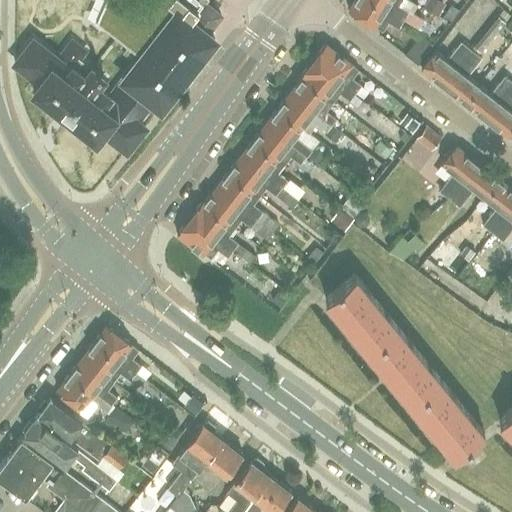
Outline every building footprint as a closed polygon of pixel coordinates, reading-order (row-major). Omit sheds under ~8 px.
[(141,55),(110,94),(98,85),(104,77),(99,73),(100,71),(98,69),(96,71),(79,57),(85,50),(72,40),(58,58),(33,39),(15,62),(40,81),(33,89),(60,110),(62,107),(72,115),(70,118),(96,139),(102,131),(127,150),(145,126),(138,120),(153,101),(161,107),(215,38),(207,32),(221,14),(205,2),(207,0),(105,0),(97,20),(105,26),(105,27),(128,45),(123,52),(133,59),(138,53),(141,55)] [(398,27),(403,19),(372,0),(353,0),(348,9),(382,30),(388,21),(398,27)] [(401,0),(372,0),(403,19),(408,11),(399,5),(401,0)] [(506,22),(500,17),(475,47),(481,52),(506,22)] [(405,54),(418,64),(434,44),(421,34),(405,54)] [(421,67),(443,84),(456,67),(471,49),(460,41),(446,59),(435,50),(421,67)] [(358,69),(325,43),(313,59),(355,92),(361,85),(352,78),(358,69)] [(443,84),(465,101),(478,84),(467,75),(481,57),(471,49),(456,67),(443,84)] [(349,100),(355,92),(313,59),(300,75),(334,101),(340,93),(349,100)] [(326,110),(334,101),(300,75),(301,76),(289,92),(331,124),(336,118),(326,110)] [(465,101),(486,118),(500,101),(511,85),(511,81),(504,75),(489,93),(478,84),(465,101)] [(486,118),(508,135),(511,130),(511,110),(510,109),(511,106),(511,85),(500,101),(486,118)] [(326,131),(331,124),(289,92),(277,107),(301,127),(309,117),(326,131)] [(301,127),(277,107),(264,123),(306,156),(311,150),(294,136),(301,127)] [(413,134),(421,123),(407,113),(399,123),(413,134)] [(400,140),(406,133),(388,118),(382,125),(400,140)] [(306,156),(264,123),(252,139),(284,164),(290,156),(300,163),(305,156),(306,156)] [(441,136),(426,124),(416,137),(430,149),(441,136)] [(332,125),(325,133),(335,140),(341,132),(332,125)] [(278,172),(284,164),(252,139),(240,155),(281,187),(287,179),(278,172)] [(379,140),(375,145),(388,155),(392,150),(379,140)] [(441,162),(453,172),(439,190),(449,197),(463,179),(477,162),(455,145),(441,162)] [(240,155),(227,170),(259,196),(266,187),(275,195),(281,187),(240,155)] [(477,162),(463,179),(449,197),(459,205),(473,187),(485,196),(498,179),(477,162)] [(259,196),(227,170),(215,186),(256,219),(262,211),(253,203),(259,196)] [(296,179),(290,188),(307,199),(313,190),(296,179)] [(511,206),(511,189),(498,179),(485,196),(497,206),(482,224),(492,231),(506,214),(511,206)] [(202,201),(201,201),(235,227),(241,219),(250,226),(256,219),(215,186),(203,202),(202,201)] [(288,192),(281,200),(292,208),(298,201),(288,192)] [(228,235),(235,227),(201,201),(189,217),(232,251),(232,250),(238,242),(228,235)] [(511,206),(506,214),(492,231),(502,239),(511,227),(511,206)] [(354,220),(340,209),(331,220),(345,232),(354,220)] [(227,257),(232,251),(189,217),(177,233),(202,253),(210,259),(218,249),(227,257)] [(263,224),(256,231),(267,240),(273,232),(269,229),(263,224)] [(238,255),(245,261),(249,263),(255,256),(244,247),(238,255)] [(316,247),(308,257),(315,263),(323,253),(316,247)] [(355,273),(325,297),(368,350),(398,326),(355,273)] [(136,373),(141,366),(131,358),(139,349),(107,324),(94,340),(136,373)] [(368,350),(411,403),(441,379),(398,326),(368,350)] [(114,381),(122,372),(131,379),(136,373),(94,340),(82,356),(114,381)] [(114,381),(82,356),(70,372),(111,404),(117,398),(107,391),(114,381)] [(111,404),(70,372),(57,388),(81,407),(89,398),(106,411),(111,404)] [(484,432),(441,379),(411,403),(454,456),(484,432)] [(83,422),(50,397),(46,403),(44,401),(38,408),(39,411),(38,414),(98,460),(102,455),(118,468),(127,456),(126,454),(111,444),(83,422)] [(511,406),(499,420),(511,431),(511,406)] [(66,465),(72,457),(83,465),(81,468),(108,489),(116,479),(78,449),(36,416),(31,423),(29,422),(23,430),(25,432),(24,433),(66,465)] [(177,496),(184,487),(194,475),(222,438),(212,430),(213,429),(205,423),(204,424),(202,423),(186,444),(179,453),(171,463),(181,470),(168,488),(177,496)] [(0,479),(25,497),(40,477),(48,483),(46,485),(80,511),(120,511),(56,463),(52,460),(21,437),(0,464),(0,479)] [(222,438),(194,475),(200,479),(205,472),(219,482),(226,474),(242,453),(240,452),(241,450),(233,444),(232,445),(222,438)] [(141,464),(153,474),(169,454),(157,445),(141,464)] [(242,511),(270,475),(260,468),(261,466),(253,460),(252,461),(250,460),(234,481),(228,489),(238,497),(226,511),(242,511)] [(280,483),(270,475),(242,511),(255,511),(257,511),(258,511),(273,511),(274,511),(275,511),(290,491),(288,489),(289,487),(281,481),(280,483)] [(195,511),(199,508),(193,493),(184,487),(177,496),(164,511),(195,511)] [(315,511),(317,511),(307,503),(308,502),(300,496),(298,497),(297,496),(284,511),(315,511)]
